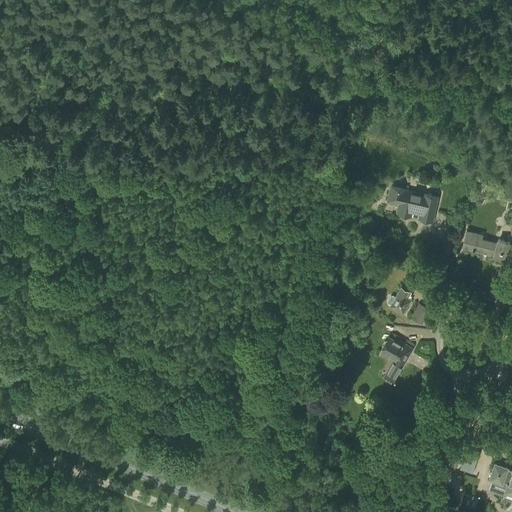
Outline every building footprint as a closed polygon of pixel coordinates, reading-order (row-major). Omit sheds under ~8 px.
[(432,220),(438,197),(391,186),(389,196),(389,197),(389,198),(389,199),(390,199),(390,200),(391,201),(392,201),(399,203),(397,212),(410,215),(411,214),(412,211),(420,213),(419,215),(420,217),(432,220)] [(497,243),(480,239),(481,235),(467,231),(463,245),(494,254),(494,256),(505,259),(509,242),(498,239),(497,243)] [(420,270),(420,271),(420,272),(421,272),(421,273),(421,274),(422,274),(422,275),(423,275),(424,276),(425,276),(426,276),(427,276),(428,276),(429,275),(430,275),(430,274),(431,274),(431,273),(431,272),(432,271),(432,270),(431,269),(431,268),(431,267),(430,267),(430,266),(429,266),(429,265),(428,265),(427,265),(426,265),(425,265),(424,265),(423,265),(423,266),(422,266),(422,267),(421,267),(421,268),(421,269),(420,269),(420,270)] [(410,299),(405,296),(408,291),(401,287),(395,296),(392,295),(390,295),(387,302),(387,304),(390,305),(403,313),(410,299)] [(421,324),(430,309),(419,303),(410,318),(421,324)] [(398,342),(389,337),(381,350),(395,358),(385,375),(393,380),(404,361),(412,348),(399,341),(398,342)] [(498,452),(503,436),(492,432),(486,448),(498,452)] [(511,470),(507,469),(508,467),(496,463),(495,465),(491,478),(503,482),(503,481),(509,483),(507,490),(511,492),(511,470)]
